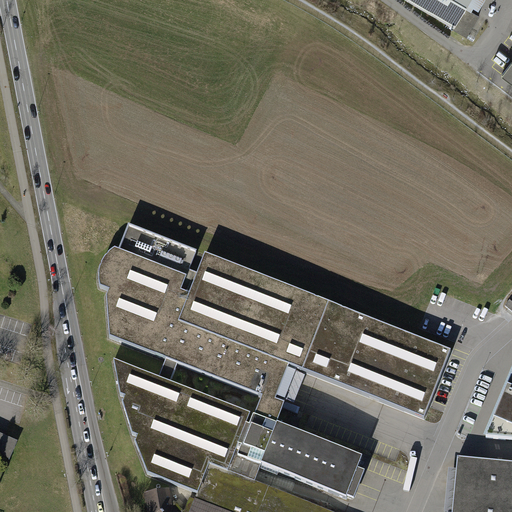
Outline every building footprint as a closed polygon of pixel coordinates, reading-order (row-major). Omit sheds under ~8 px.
[(471,0),(409,0),(455,28),(466,9),(471,0)] [(479,17),(466,9),(455,28),(454,30),(467,37),(479,17)] [(511,62),(502,75),(511,82),(511,62)] [(262,398),(255,417),(276,426),(284,405),(275,402),(289,367),(303,373),(330,305),(205,257),(198,275),(189,271),(196,253),(129,227),(119,252),(115,250),(109,255),(103,263),(99,272),(101,288),(109,292),(107,298),(110,338),(262,398)] [(303,373),(424,419),(450,352),(330,305),(303,373)] [(148,475),(197,494),(207,470),(231,479),(255,417),(114,363),(121,396),(125,398),(123,404),(132,435),(138,438),(136,443),(148,475)] [(511,375),(485,441),(511,444),(511,375)] [(223,511),(327,511),(254,483),(260,467),(355,504),(366,474),(359,471),(363,460),(276,426),(255,417),(231,479),(207,470),(197,494),(195,501),(223,511)] [(17,441),(0,433),(0,454),(10,459),(17,441)] [(511,511),(511,464),(489,462),(458,460),(457,471),(450,470),(444,511),(511,511)] [(169,490),(144,495),(147,511),(175,511),(173,509),(169,490)] [(183,511),(176,505),(173,509),(175,511),(223,511),(195,501),(190,499),(184,511),(183,511)]
